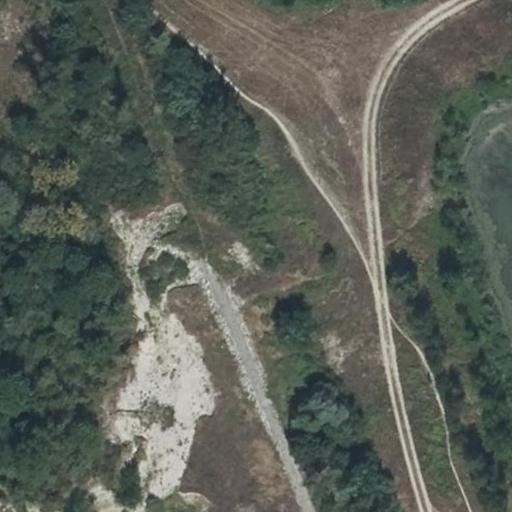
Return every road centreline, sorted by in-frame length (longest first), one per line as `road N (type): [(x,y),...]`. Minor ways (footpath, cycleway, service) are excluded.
road 1 (track): [(428,511),(378,289),(348,228),(275,117),(144,0)]
road 2 (track): [(378,289),(367,136),(379,74),(428,18),(465,0)]
